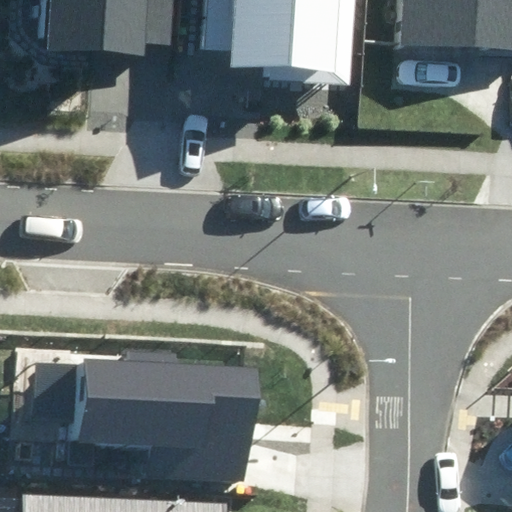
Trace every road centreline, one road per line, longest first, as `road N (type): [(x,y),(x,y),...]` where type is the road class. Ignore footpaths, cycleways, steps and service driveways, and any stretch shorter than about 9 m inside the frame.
road 1 (residential): [(0,206),(420,228)]
road 2 (residential): [(402,511),(420,228)]
